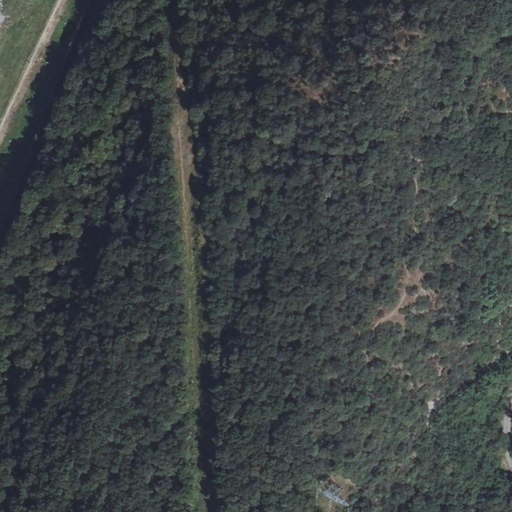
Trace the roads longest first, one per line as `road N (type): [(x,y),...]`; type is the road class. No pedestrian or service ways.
road 1 (track): [(205,511),(173,0)]
road 2 (track): [(110,0),(78,46),(0,273)]
